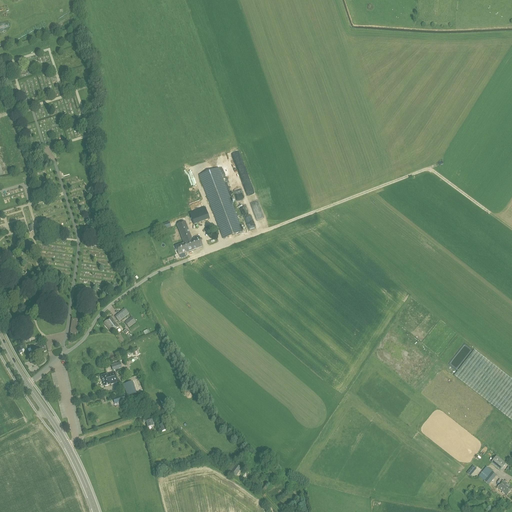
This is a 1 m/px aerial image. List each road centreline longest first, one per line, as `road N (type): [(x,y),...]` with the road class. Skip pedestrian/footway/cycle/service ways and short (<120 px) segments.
road 1 (track): [(206,252),(427,168),(488,213)]
road 2 (unclassified): [(26,384),(81,341),(117,299),(159,270),(206,252)]
road 3 (secondary): [(94,511),(66,443),(26,384)]
